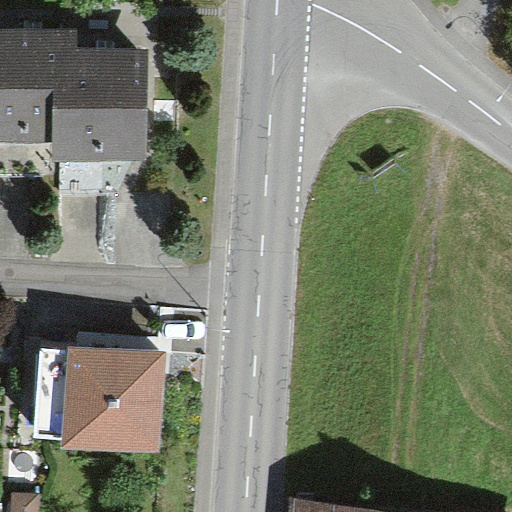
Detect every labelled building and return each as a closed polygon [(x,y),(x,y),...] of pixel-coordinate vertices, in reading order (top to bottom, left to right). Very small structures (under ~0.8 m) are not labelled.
[(79,25),(0,25),(0,172),(41,172),(41,136),(62,135),(61,44),(80,44),(79,25)] [(80,44),(61,44),(62,135),(61,198),(120,198),(120,157),(152,157),(153,45),(80,44)] [(112,341),(75,338),(67,438),(162,446),(170,346),(112,341)] [(37,511),(38,490),(10,489),(9,511),(37,511)] [(511,511),(292,494),(290,511),(511,511)]
